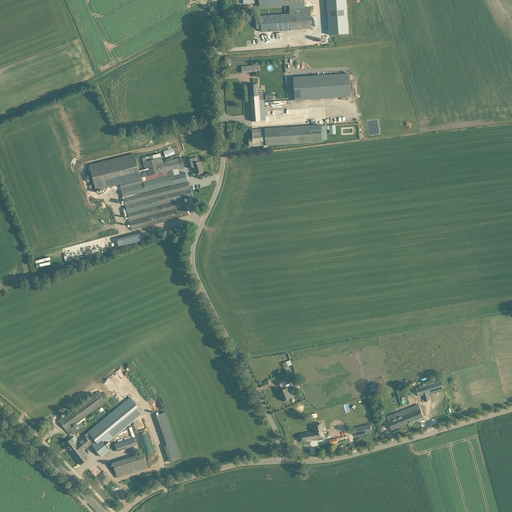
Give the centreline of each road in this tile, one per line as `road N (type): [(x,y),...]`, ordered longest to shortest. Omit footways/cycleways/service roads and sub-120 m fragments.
road 1 (unclassified): [(279,461),(277,430),(192,265),(224,173),(215,0)]
road 2 (unclassified): [(279,461),(341,457),(511,409)]
road 3 (unclassified): [(122,511),(170,482),(279,461)]
road 4 (secondary): [(102,511),(0,413)]
